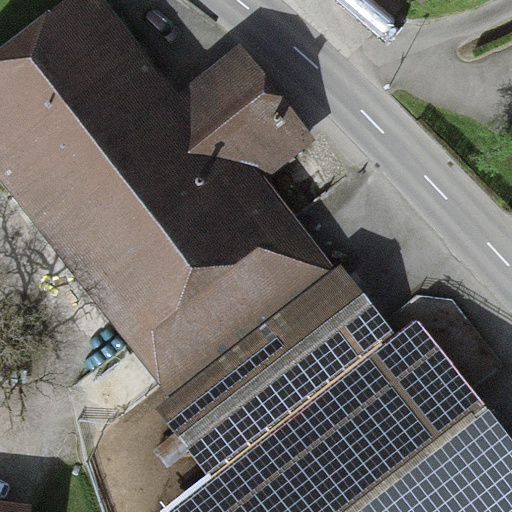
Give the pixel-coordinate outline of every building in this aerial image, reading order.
[(442,0),(402,0),(422,20),(442,0)] [(86,20),(0,86),(0,126),(180,358),(315,253),(261,183),(305,149),(244,70),(170,127),(86,20)] [(511,134),(503,145),(511,152),(511,134)] [(207,497),(391,350),(337,281),(332,284),(165,412),(151,423),(207,497)] [(511,511),(511,454),(413,332),(391,350),(207,497),(188,511),(511,511)]
